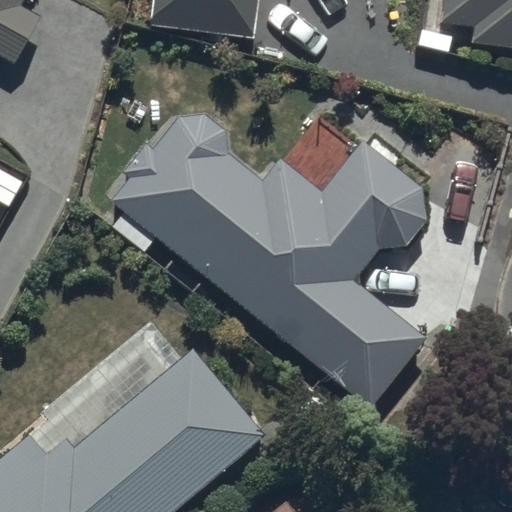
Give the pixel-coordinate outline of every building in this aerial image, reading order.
[(0,0),(0,50),(13,57),(38,12),(19,1),(19,0),(0,0)] [(151,0),(149,22),(250,34),(253,0),(151,0)] [(472,20),(470,36),(511,41),(511,0),(444,0),(442,16),(472,20)] [(119,167),(129,176),(110,197),(123,209),(110,223),(141,250),(156,234),(370,403),(424,335),(351,277),(377,243),(405,239),(423,215),(419,184),(361,137),(319,190),(277,157),(259,179),(221,148),(222,126),(202,111),(173,112),(158,143),(152,150),(142,141),(119,167)] [(0,511),(159,511),(259,429),(190,346),(181,354),(148,314),(35,409),(42,416),(0,450),(0,511)]
